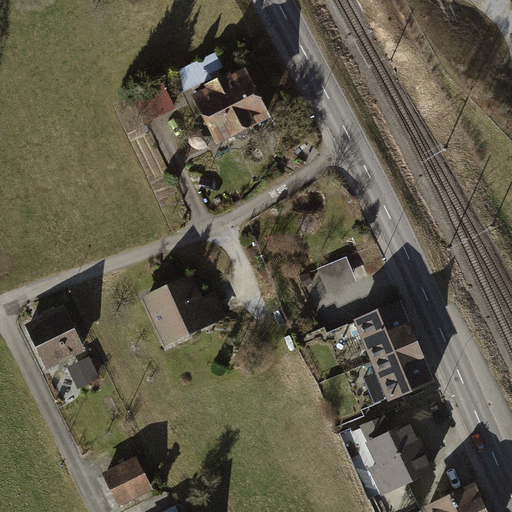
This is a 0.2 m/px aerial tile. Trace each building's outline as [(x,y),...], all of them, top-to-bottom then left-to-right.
[(205,87),(191,94),(216,145),(271,117),(245,67),(231,74),(229,71),(204,84),(205,87)] [(347,257),(318,269),(328,294),(357,282),(347,257)] [(191,279),(142,302),(164,349),(226,321),(215,297),(202,303),(191,279)] [(401,302),(355,320),(371,361),(417,343),(401,302)] [(64,312),(27,329),(49,375),(86,358),(64,312)] [(434,384),(417,343),(371,361),(387,402),(434,384)] [(360,427),(367,442),(375,438),(393,430),(385,414),(360,427)] [(367,442),(366,443),(376,465),(369,469),(382,496),(436,470),(435,468),(437,466),(425,442),(423,443),(423,442),(412,420),(393,430),(375,438),(367,442)] [(137,465),(104,480),(119,511),(123,511),(153,498),(137,465)] [(476,482),(424,507),(426,511),(491,511),(494,511),(489,500),(485,501),(476,482)]
